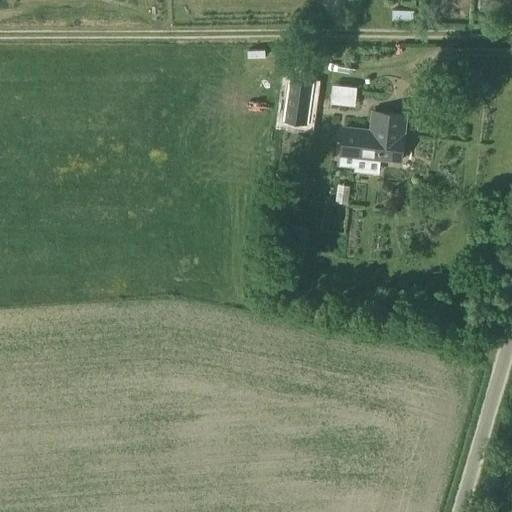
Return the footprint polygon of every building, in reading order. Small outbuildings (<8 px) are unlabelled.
[(283,119),(290,121),(305,123),(311,83),(289,79),(283,119)] [(326,79),(326,98),(350,99),(351,79),(326,79)] [(416,130),(436,132),(438,107),(419,105),(416,130)] [(341,150),(357,152),(356,156),(399,161),(405,115),(372,112),(370,132),(343,129),(341,150)] [(289,232),(284,231),(279,249),(284,250),(302,254),(308,228),(290,224),(289,232)]
